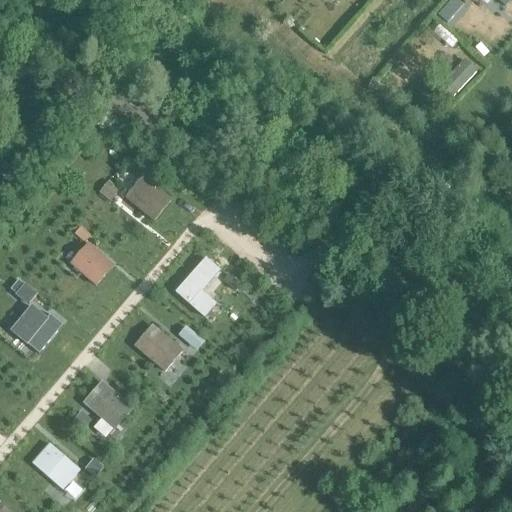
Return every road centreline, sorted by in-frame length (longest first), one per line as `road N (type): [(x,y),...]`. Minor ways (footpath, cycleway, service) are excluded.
road 1 (unclassified): [(511,353),(346,223),(237,155),(71,77),(118,0)]
road 2 (track): [(0,453),(208,219),(296,285),(346,223)]
road 3 (track): [(392,357),(259,511)]
